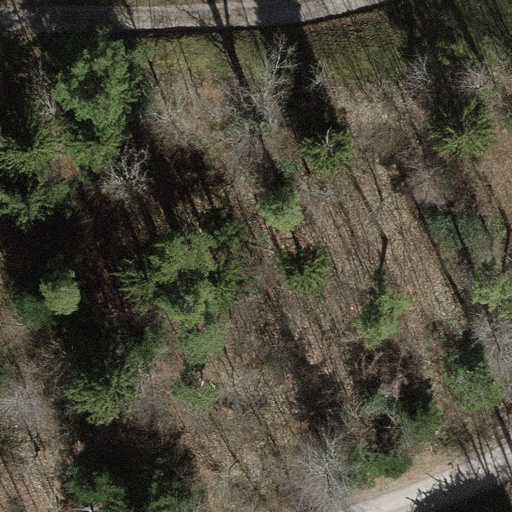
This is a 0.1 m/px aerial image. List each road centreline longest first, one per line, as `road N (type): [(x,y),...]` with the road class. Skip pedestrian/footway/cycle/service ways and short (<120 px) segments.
road 1 (track): [(0,16),(204,17),(323,0)]
road 2 (unclassified): [(511,452),(375,511)]
